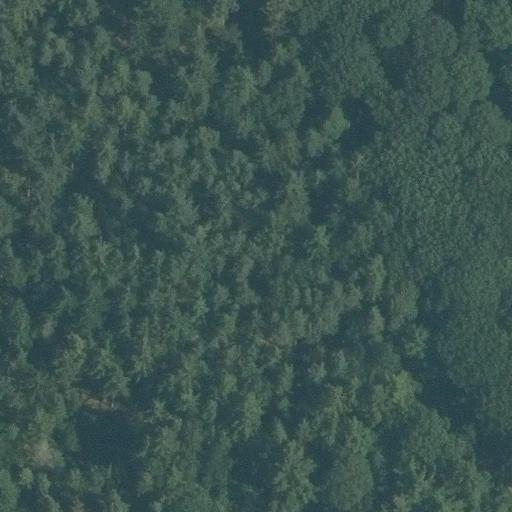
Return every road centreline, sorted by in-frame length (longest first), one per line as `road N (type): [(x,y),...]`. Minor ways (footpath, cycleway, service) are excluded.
road 1 (track): [(496,464),(290,0)]
road 2 (track): [(496,464),(379,511)]
